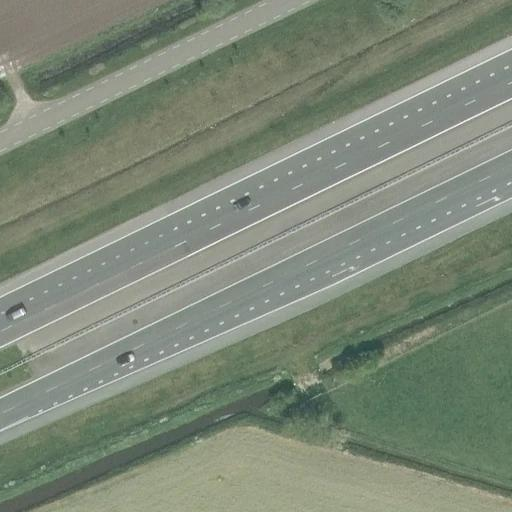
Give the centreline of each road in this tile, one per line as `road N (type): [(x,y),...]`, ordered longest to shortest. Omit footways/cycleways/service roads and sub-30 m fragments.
road 1 (motorway): [(0,414),(511,164)]
road 2 (motorway): [(511,81),(0,331)]
road 3 (secondary): [(0,143),(295,0)]
